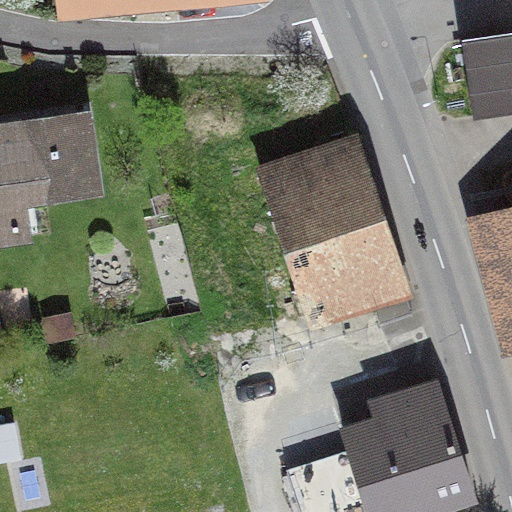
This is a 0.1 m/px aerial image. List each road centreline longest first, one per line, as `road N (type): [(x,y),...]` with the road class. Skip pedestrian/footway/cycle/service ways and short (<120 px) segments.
road 1 (secondary): [(352,25),(401,144),(510,511)]
road 2 (residential): [(0,25),(36,36),(96,37),(352,25)]
